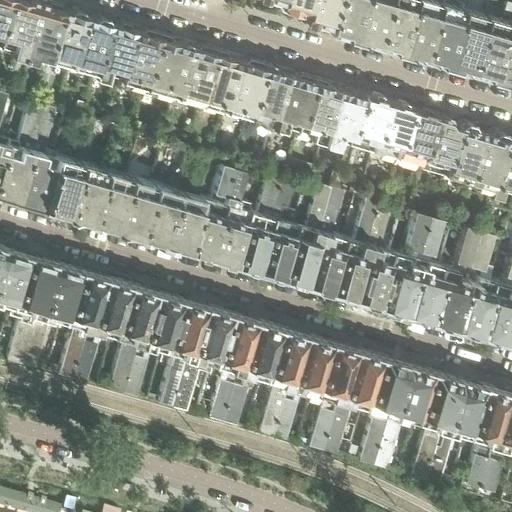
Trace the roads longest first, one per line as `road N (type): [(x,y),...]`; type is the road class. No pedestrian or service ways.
road 1 (residential): [(511,366),(0,218)]
road 2 (residential): [(138,0),(511,107)]
road 3 (residential): [(0,422),(294,511)]
